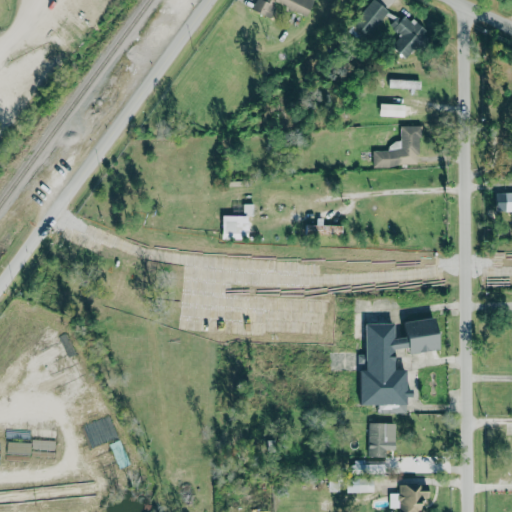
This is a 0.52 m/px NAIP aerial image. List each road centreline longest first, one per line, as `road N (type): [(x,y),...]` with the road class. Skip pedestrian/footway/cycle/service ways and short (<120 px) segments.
road 1 (residential): [(0,298),(50,245),(222,0),(482,5),(511,19)]
road 2 (residential): [(467,511),(465,257),(482,5)]
